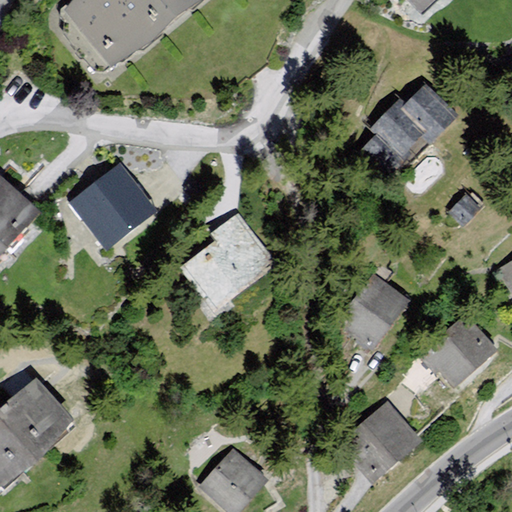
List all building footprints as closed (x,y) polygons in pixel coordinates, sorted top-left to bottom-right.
[(93,0),(73,18),(127,77),(177,51),(228,5),(231,0),(93,0)] [(410,0),(432,21),(454,0),(410,0)] [(474,123),(434,91),(415,110),(407,100),(376,136),(385,146),(368,160),(400,186),(420,171),(417,167),(437,149),(443,154),(474,123)] [(125,174),(75,209),(116,259),(166,221),(125,174)] [(4,181),(0,185),(0,277),(53,220),(4,181)] [(464,191),(446,212),(464,228),(482,206),(464,191)] [(238,241),(191,276),(229,322),(285,282),(293,276),(260,235),(246,248),(238,241)] [(384,287),(350,332),(391,364),(427,311),(384,287)] [(511,358),(475,324),(434,364),(442,379),(454,381),(472,399),(511,365),(511,358)] [(45,390),(0,429),(0,494),(9,504),(62,472),(89,427),(45,390)] [(366,478),(373,485),(422,437),(385,400),(336,448),(366,478)] [(241,456),(206,495),(227,511),(259,511),(280,489),(241,456)]
